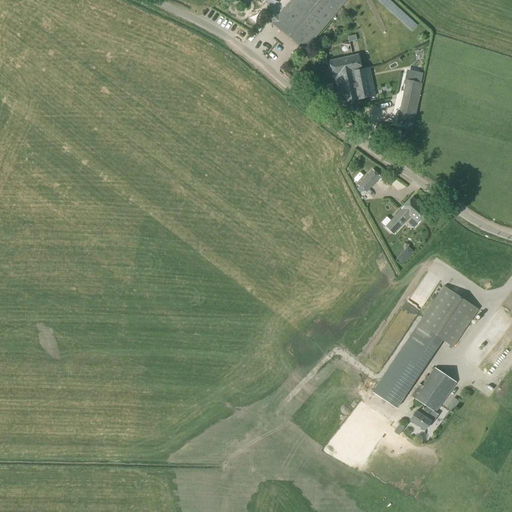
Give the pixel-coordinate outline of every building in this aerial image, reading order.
[(304,51),(347,0),(290,0),(271,24),(304,51)] [(361,70),(358,55),(329,61),(333,83),(335,82),(339,104),(374,97),(368,68),(361,70)] [(406,80),(402,96),(419,99),(422,84),(406,80)] [(399,110),(397,120),(414,123),(416,113),(399,110)] [(380,176),(373,169),(368,175),(375,182),(380,176)] [(427,213),(412,199),(402,209),(384,227),(393,235),(402,225),(410,217),(417,224),(427,213)] [(401,265),(407,259),(401,253),(396,259),(401,265)] [(453,348),(478,310),(443,286),(372,392),(397,409),(442,341),(453,348)] [(435,414),(456,383),(434,368),(422,386),(419,384),(411,397),(424,406),(418,413),(416,412),(410,421),(424,431),(430,421),(427,419),(432,411),(435,414)] [(400,419),(396,425),(401,428),(405,422),(400,419)]
